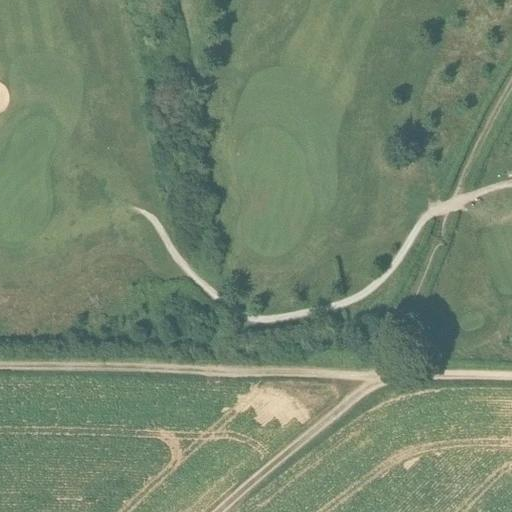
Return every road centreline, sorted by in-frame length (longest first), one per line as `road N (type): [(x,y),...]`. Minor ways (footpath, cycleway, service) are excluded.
road 1 (track): [(511,371),(0,366)]
road 2 (track): [(378,371),(511,88)]
road 3 (track): [(378,371),(215,511)]
